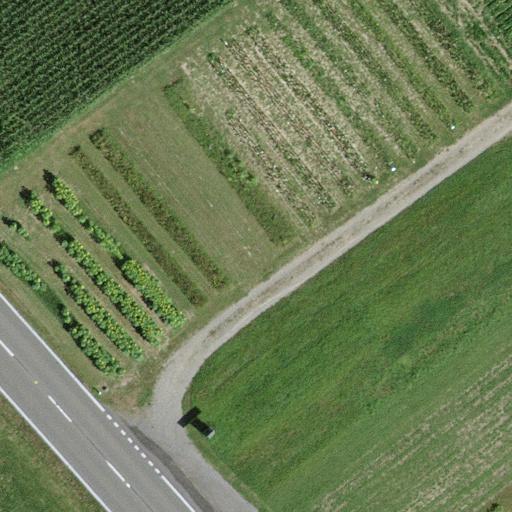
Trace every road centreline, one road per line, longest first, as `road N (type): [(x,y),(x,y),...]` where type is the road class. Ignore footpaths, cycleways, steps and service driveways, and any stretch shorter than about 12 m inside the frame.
road 1 (track): [(226,511),(158,431),(159,391),(186,353),(511,112)]
road 2 (primary): [(0,341),(151,511)]
